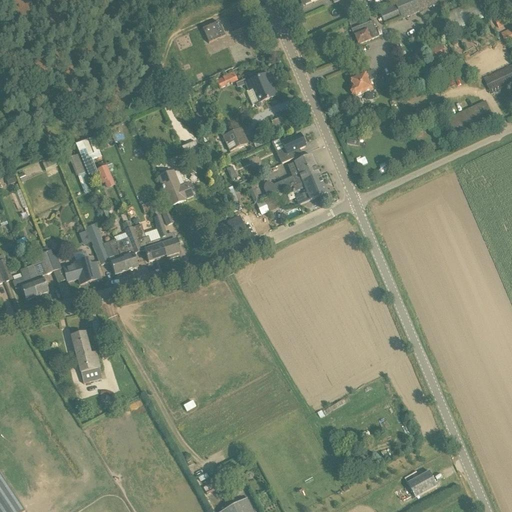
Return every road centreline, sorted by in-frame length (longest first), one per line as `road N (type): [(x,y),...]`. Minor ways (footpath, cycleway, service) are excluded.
road 1 (unclassified): [(0,327),(217,266),(356,202)]
road 2 (unclassified): [(487,511),(356,202)]
road 3 (unclassified): [(356,202),(270,0)]
road 4 (track): [(332,433),(308,413),(221,264)]
road 5 (unclassified): [(356,202),(511,130)]
road 6 (track): [(182,446),(102,298)]
